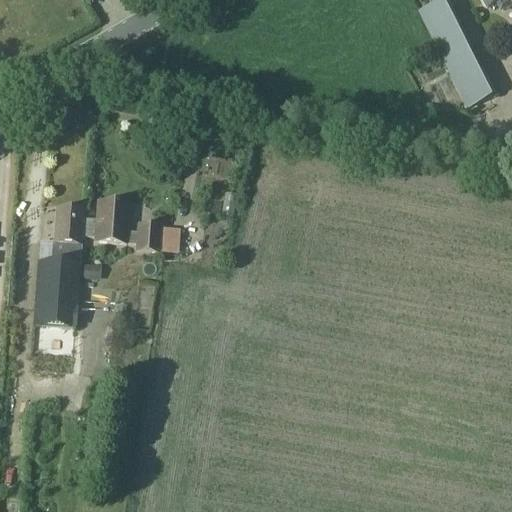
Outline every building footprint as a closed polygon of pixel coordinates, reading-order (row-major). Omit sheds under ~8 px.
[(439,55),(470,117),(497,104),(468,40),(448,0),(444,0),(418,14),(439,55)] [(511,0),(483,0),(487,8),(499,3),(503,11),(511,7),(511,0)] [(484,144),(454,137),(449,156),(480,162),(484,144)] [(232,220),(236,197),(224,195),(220,218),(232,220)] [(86,225),(85,240),(94,241),(94,245),(126,248),(126,247),(136,248),(136,254),(157,256),(159,230),(137,228),(137,236),(127,236),(129,207),(97,205),(95,225),(86,225)] [(85,240),(86,225),(82,225),(83,213),(55,211),(53,245),(51,245),(49,264),(38,263),(29,373),(71,376),(71,375),(81,375),(84,331),(74,330),(79,267),(81,248),(80,248),(81,240),(85,240)] [(171,287),(137,285),(135,322),(169,324),(171,287)]
